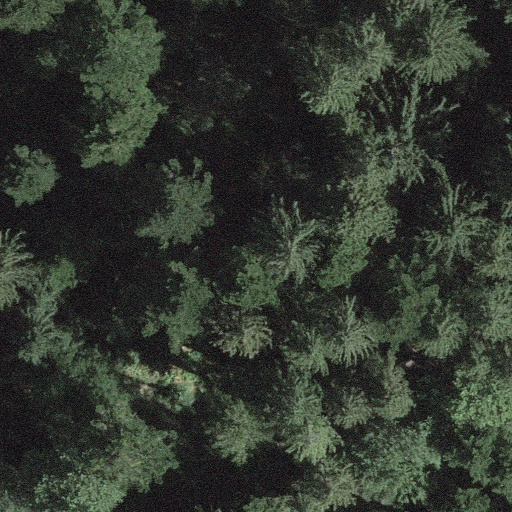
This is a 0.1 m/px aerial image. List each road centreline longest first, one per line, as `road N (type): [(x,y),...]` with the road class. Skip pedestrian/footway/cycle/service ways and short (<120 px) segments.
road 1 (track): [(0,379),(130,402),(231,402),(511,326)]
road 2 (track): [(76,511),(68,484),(32,431),(0,407)]
